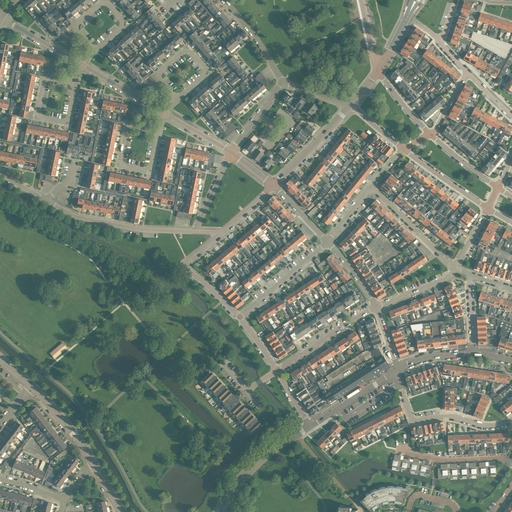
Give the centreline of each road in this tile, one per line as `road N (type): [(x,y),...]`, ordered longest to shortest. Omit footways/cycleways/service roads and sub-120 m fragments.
road 1 (residential): [(396,367),(412,419),(448,414),(494,424),(511,417)]
road 2 (residential): [(45,199),(71,214),(195,230)]
road 3 (residential): [(218,511),(239,480),(308,425)]
road 4 (residential): [(238,316),(185,265),(218,232)]
